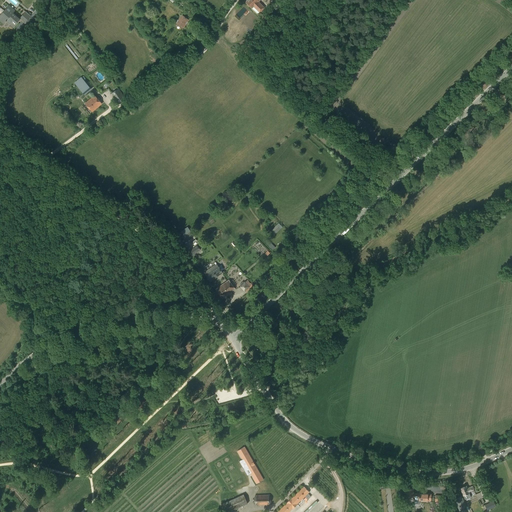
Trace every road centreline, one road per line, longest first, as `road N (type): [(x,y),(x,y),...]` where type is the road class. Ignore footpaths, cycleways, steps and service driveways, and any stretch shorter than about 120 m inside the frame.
road 1 (tertiary): [(232,337),(511,61)]
road 2 (tertiary): [(511,448),(442,472),(387,468),(330,449),(280,415),(232,337)]
road 3 (track): [(217,322),(173,255),(0,136)]
road 4 (track): [(41,165),(105,112),(183,69),(238,0)]
road 5 (unclassified): [(0,383),(48,346),(122,323),(201,317),(232,337)]
